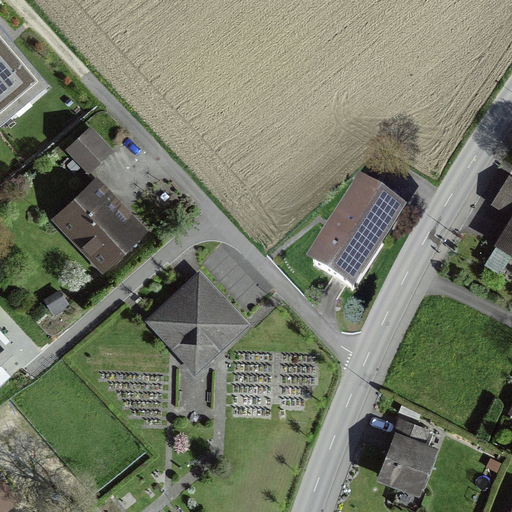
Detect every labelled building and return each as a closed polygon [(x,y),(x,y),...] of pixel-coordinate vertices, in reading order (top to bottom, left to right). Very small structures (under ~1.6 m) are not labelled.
[(0,29),(0,122),(46,84),(0,29)] [(86,172),(108,152),(88,130),(66,151),(86,172)] [(511,182),(507,179),(491,204),(506,214),(510,207),(511,207),(511,220),(496,246),(511,255),(511,182)] [(402,205),(364,182),(314,263),(352,286),(402,205)] [(62,227),(102,269),(140,233),(93,183),(72,203),(80,211),(62,227)] [(164,310),(163,335),(171,344),(175,347),(179,347),(180,346),(183,342),(205,342),(205,344),(207,347),(211,348),(215,347),(226,337),(227,313),(208,293),(184,292),(164,310)] [(0,332),(0,359),(14,347),(0,332)] [(419,448),(425,431),(396,420),(396,421),(397,421),(391,438),(394,439),(380,479),(415,492),(430,452),(419,448)] [(2,479),(0,480),(0,511),(5,511),(19,502),(2,479)]
